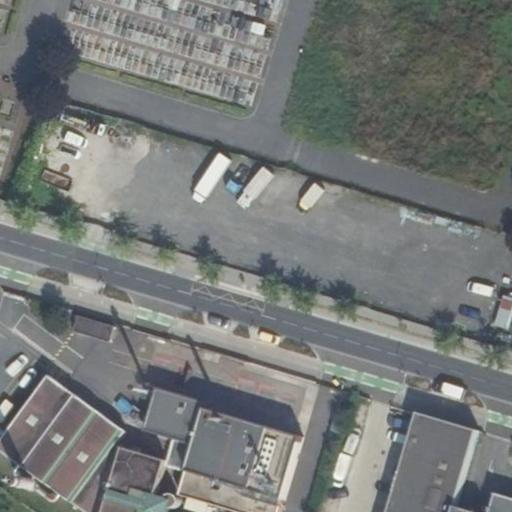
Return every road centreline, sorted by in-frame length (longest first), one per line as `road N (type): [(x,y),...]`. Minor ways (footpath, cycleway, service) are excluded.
road 1 (tertiary): [(0,253),(190,309),(235,313),(328,341),(366,365),(511,407)]
road 2 (tertiary): [(511,374),(0,224)]
